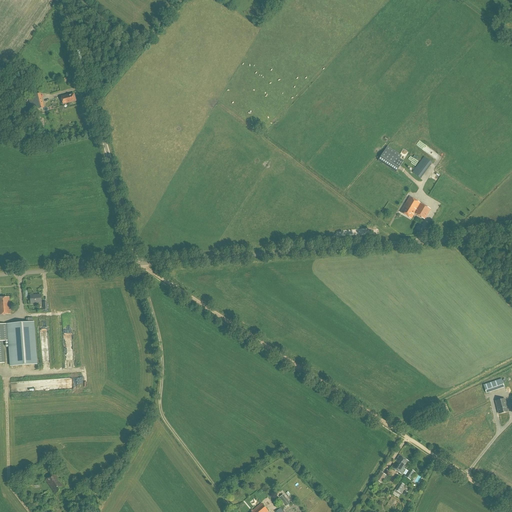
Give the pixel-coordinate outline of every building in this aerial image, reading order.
[(62,101),(63,104),(76,101),(74,94),(62,97),(63,101),(62,101)] [(58,98),(52,99),(53,110),(60,109),(58,98)] [(411,153),(413,149),(405,142),(402,145),(411,153)] [(378,161),(396,172),(403,161),(400,159),(402,156),(387,146),(385,150),(378,161)] [(412,173),(420,179),(432,163),(424,157),(412,173)] [(410,197),(400,212),(411,219),(414,214),(424,220),(430,209),(410,197)] [(30,296),(31,304),(41,303),(41,295),(30,296)] [(0,315),(10,314),(9,297),(0,298),(0,315)] [(9,341),(11,366),(36,364),(33,323),(33,318),(26,319),(26,323),(8,324),(9,341)] [(0,324),(0,363),(5,363),(3,341),(9,341),(8,324),(0,324)] [(483,385),(486,394),(500,389),(504,387),(501,379),(497,380),(483,385)] [(496,401),(499,414),(507,412),(507,411),(508,410),(507,407),(506,407),(504,399),(496,401)] [(402,473),(405,475),(408,471),(404,469),(409,462),(399,456),(391,468),(401,474),(402,473)] [(404,476),(410,480),(415,473),(409,469),(408,471),(405,475),(404,476)] [(376,480),(381,483),(386,476),(381,472),(376,480)] [(45,480),(55,494),(65,488),(55,474),(45,480)] [(420,485),(424,478),(420,475),(415,482),(420,485)] [(394,492),(400,496),(401,494),(406,487),(400,483),(395,490),(394,492)] [(67,496),(73,504),(83,498),(77,489),(67,496)] [(40,496),(45,502),(51,498),(47,492),(40,496)] [(279,497),(287,506),(290,504),(283,495),(279,497)]
